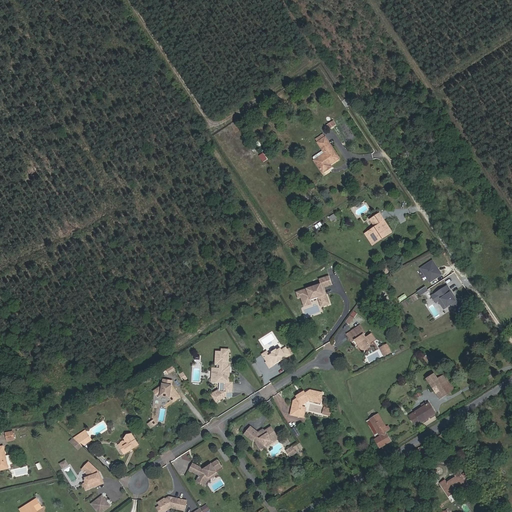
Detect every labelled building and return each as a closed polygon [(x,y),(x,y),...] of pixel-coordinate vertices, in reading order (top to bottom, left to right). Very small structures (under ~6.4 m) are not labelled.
[(339,158),(325,138),(319,143),(324,150),(326,149),(327,152),(319,157),(320,159),(316,162),(323,172),(328,168),(327,166),(329,165),(339,158)] [(319,157),(327,152),(326,149),(324,150),(313,157),(313,158),(316,162),(320,159),(319,157)] [(264,152),(260,155),(264,161),(268,158),(264,152)] [(391,232),(379,214),(373,218),(378,225),(373,229),(366,234),(372,243),(381,236),(382,238),(391,232)] [(442,275),(439,271),(438,272),(437,270),(438,269),(432,261),(420,269),(429,283),(442,275)] [(325,295),(322,288),(324,287),(332,285),(329,276),(319,279),(321,284),(296,292),(298,297),(303,296),(305,304),(312,302),(311,300),(318,298),(320,297),(321,300),(319,301),(321,307),(328,305),(325,295)] [(420,295),(428,290),(426,286),(418,291),(420,295)] [(457,300),(447,286),(432,296),(436,302),(439,300),(442,298),(447,307),(451,304),(455,309),(462,305),(458,299),(457,300)] [(305,304),(303,296),(298,297),(299,299),(301,298),(304,307),(312,304),(312,302),(305,304)] [(447,307),(442,298),(439,300),(444,309),(447,307)] [(351,323),(355,317),(351,315),(347,321),(351,323)] [(366,338),(364,335),(365,334),(360,326),(347,334),(353,342),(354,341),(356,340),(359,344),(362,348),(370,343),(372,341),(370,336),(366,338)] [(370,348),(371,344),(370,343),(362,348),(363,350),(366,351),(370,348)] [(283,359),(290,355),(286,348),(282,350),(281,348),(277,350),(277,349),(272,352),(272,353),(269,355),(265,358),(267,362),(271,367),(278,362),(282,359),(283,359)] [(229,383),(230,370),(228,369),(228,366),(229,350),(222,349),(222,352),(216,352),(216,364),(221,365),(220,369),(217,369),(216,382),(225,383),(224,392),(220,392),(213,396),(217,402),(226,396),(226,392),(232,392),(232,383),(229,383)] [(454,390),(445,375),(437,379),(434,374),(427,379),(437,394),(444,389),(447,395),(454,390)] [(178,395),(172,386),(172,381),(164,380),(163,384),(154,391),(158,396),(161,394),(170,395),(172,399),(178,395)] [(440,399),(447,395),(444,389),(437,394),(440,399)] [(300,417),(302,407),(302,405),(309,400),(320,403),(323,393),(310,390),(306,393),(305,391),(297,396),(298,398),(294,401),(291,415),(300,417)] [(173,402),(179,398),(178,395),(172,399),(170,395),(161,394),(158,396),(158,397),(161,396),(170,397),(173,402)] [(416,426),(436,413),(429,403),(427,404),(426,402),(422,405),(423,407),(409,416),(416,426)] [(390,429),(388,426),(386,427),(378,414),(370,419),(377,432),(374,434),(372,435),(375,439),(380,436),(379,435),(385,432),(390,429)] [(377,432),(370,419),(367,421),(374,434),(377,432)] [(273,441),(271,438),(276,435),(271,427),(264,432),(262,430),(258,433),(251,427),(245,434),(253,440),(254,439),(260,448),(265,446),(273,441)] [(91,440),(86,431),(78,435),(80,438),(83,436),(87,443),(91,440)] [(15,439),(13,432),(6,433),(7,441),(15,439)] [(391,441),(385,432),(379,435),(380,436),(375,439),(380,448),(391,441)] [(139,445),(132,434),(127,435),(125,438),(126,440),(124,442),(123,441),(121,443),(120,444),(119,445),(124,453),(131,449),(132,449),(139,445)] [(87,443),(83,436),(80,438),(78,435),(73,438),(82,446),(87,443)] [(296,453),(292,447),(286,451),(290,456),(296,453)] [(217,472),(216,471),(222,467),(217,460),(211,464),(211,463),(202,468),(193,463),(189,470),(199,475),(197,480),(203,483),(205,479),(211,474),(212,475),(217,472)] [(85,472),(91,465),(89,462),(82,469),(85,472)] [(100,480),(98,474),(100,472),(91,465),(85,472),(90,476),(86,478),(87,482),(84,484),(86,490),(97,486),(95,482),(100,480)] [(445,483),(450,490),(457,486),(459,489),(462,486),(466,493),(471,490),(459,471),(454,474),(456,477),(445,483)] [(103,483),(100,472),(98,474),(100,480),(95,482),(97,486),(103,483)] [(205,486),(208,480),(212,475),(211,474),(205,479),(203,483),(197,480),(196,481),(205,486)] [(442,485),(449,495),(459,489),(457,486),(450,490),(445,483),(442,485)] [(110,506),(102,496),(92,504),(94,507),(97,505),(103,511),(110,506)] [(185,511),(187,501),(173,498),(173,499),(170,498),(169,497),(166,499),(165,498),(158,503),(160,506),(157,508),(159,511),(164,511),(171,508),(185,511)] [(36,511),(42,508),(36,499),(20,509),(21,511),(36,511)]
